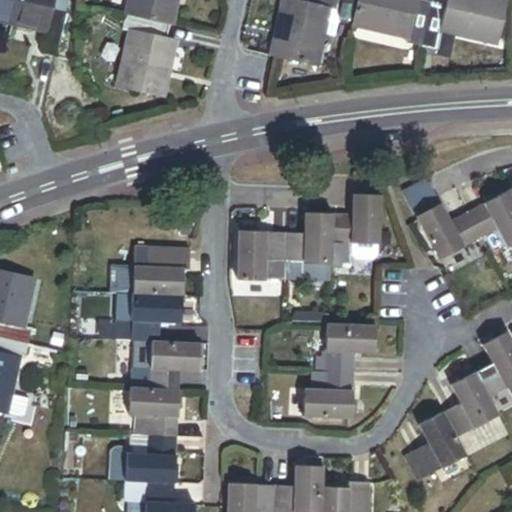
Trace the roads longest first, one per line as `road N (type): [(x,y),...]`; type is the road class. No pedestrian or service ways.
road 1 (residential): [(437,297),(419,376),(385,427),(364,438),(262,435),(222,403)]
road 2 (residential): [(511,105),(372,112),(229,135)]
road 3 (residential): [(222,403),(229,135)]
road 4 (residential): [(206,139),(54,186)]
road 5 (residential): [(206,139),(237,0)]
road 6 (residential): [(54,186),(28,96),(0,90)]
